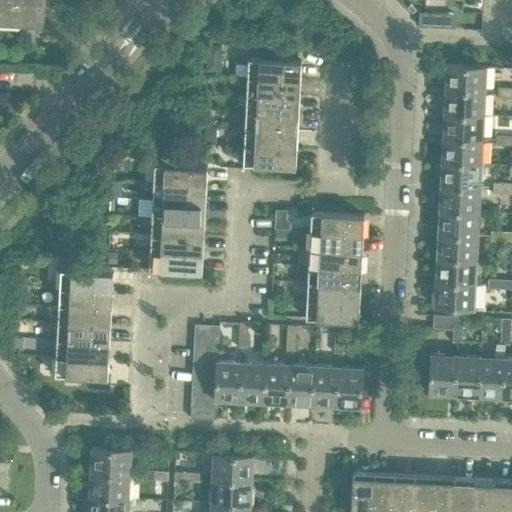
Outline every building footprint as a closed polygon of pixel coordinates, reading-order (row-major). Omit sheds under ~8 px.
[(0,0),(0,19),(21,20),(21,0),(0,0)] [(43,22),(44,0),(21,0),(21,20),(43,22)] [(300,79),(301,60),(249,58),(248,76),(300,79)] [(486,90),(487,65),(448,64),(447,88),(486,90)] [(299,95),(300,79),(248,76),(247,93),(299,95)] [(510,96),(511,86),(499,86),(498,95),(510,96)] [(485,114),(486,90),(447,88),(446,112),(485,114)] [(298,113),(299,95),(247,93),(246,110),(298,113)] [(297,130),(298,113),(246,110),(245,128),(297,130)] [(483,138),(485,114),(446,112),(445,136),(483,138)] [(296,147),(297,130),(245,128),(244,145),(296,147)] [(508,143),(508,134),(496,134),(496,142),(508,143)] [(482,162),(483,138),(445,136),(443,160),(482,162)] [(296,165),(296,147),(244,145),(243,163),(296,165)] [(481,186),(482,162),(443,160),(442,184),(481,186)] [(206,184),(207,165),(154,163),(153,181),(206,184)] [(205,201),(206,184),(153,181),(152,199),(205,201)] [(505,192),(506,183),(493,182),(493,191),(505,192)] [(479,210),(481,186),(442,184),(441,208),(479,210)] [(205,218),(205,201),(152,199),(152,215),(205,218)] [(478,234),(479,210),(441,208),(440,232),(478,234)] [(363,232),(364,215),(364,213),(311,211),(310,230),(363,232)] [(204,235),(205,218),(152,215),(151,233),(204,235)] [(362,249),(363,232),(310,230),(309,247),(362,249)] [(503,239),(504,230),(491,230),(491,239),(503,239)] [(511,239),(511,230),(504,230),(503,239),(511,239)] [(477,258),(478,234),(440,232),(439,256),(477,258)] [(203,253),(204,235),(151,233),(150,250),(203,253)] [(362,267),(362,249),(309,247),(309,264),(362,267)] [(202,271),(203,253),(150,250),(149,268),(202,271)] [(476,282),(477,258),(439,256),(437,280),(476,282)] [(361,283),(362,267),(309,264),(308,281),(361,283)] [(112,289),(113,271),(60,269),(59,287),(112,289)] [(500,288),(501,278),(489,278),(488,287),(500,288)] [(511,288),(511,279),(501,278),(500,288),(511,288)] [(474,307),(476,282),(437,280),(436,305),(474,307)] [(360,301),(361,283),(308,281),(307,299),(360,301)] [(111,306),(112,289),(59,287),(58,304),(111,306)] [(359,319),(360,301),(307,299),(306,316),(359,319)] [(110,323),(111,306),(58,304),(57,321),(110,323)] [(463,328),(464,315),(434,313),(433,326),(453,327),(463,328)] [(511,330),(511,317),(502,317),(502,330),(511,330)] [(110,340),(110,323),(57,321),(57,338),(110,340)] [(248,334),(249,321),(239,321),(239,334),(248,334)] [(218,336),(219,324),(195,323),(194,335),(218,336)] [(296,335),(296,323),(287,323),(287,335),(296,335)] [(345,338),(345,326),(336,325),(335,337),(345,338)] [(462,340),(463,328),(453,327),(453,340),(462,340)] [(502,394),(504,355),(504,343),(510,343),(511,330),(502,330),(501,342),(497,342),(493,355),(480,354),(478,392),(502,394)] [(248,347),(248,334),(239,334),(238,346),(248,347)] [(218,348),(218,336),(194,335),(194,347),(218,348)] [(295,348),(296,335),(287,335),(286,347),(295,348)] [(344,350),(345,338),(335,337),(335,350),(344,350)] [(109,358),(110,340),(57,338),(56,355),(109,358)] [(217,360),(217,359),(218,348),(194,347),(193,358),(217,360)] [(454,391),(456,353),(431,352),(429,390),(454,391)] [(478,392),(480,354),(456,353),(454,391),(478,392)] [(108,376),(109,358),(56,355),(55,374),(108,376)] [(511,355),(504,355),(502,394),(511,394),(511,355)] [(217,371),(217,360),(193,358),(192,370),(217,371)] [(240,399),(242,360),(217,359),(217,360),(217,371),(216,383),(215,395),(215,399),(216,399),(216,398),(240,399)] [(264,400),(266,361),(242,360),(240,399),(264,400)] [(288,401),(290,363),(266,361),(264,400),(288,401)] [(312,402),(314,364),(290,363),(288,401),(312,402)] [(336,403),(338,365),(314,364),(312,402),(336,403)] [(372,394),(373,366),(338,365),(336,403),(359,404),(359,405),(360,405),(361,394),(372,394)] [(216,383),(217,371),(192,370),(192,382),(216,383)] [(215,395),(216,383),(192,382),(191,393),(215,395)] [(215,406),(215,399),(215,395),(191,393),(191,405),(215,406)] [(214,418),(215,406),(191,405),(190,417),(214,418)] [(130,473),(132,448),(91,446),(90,471),(130,473)] [(252,479),(253,454),(213,452),(212,477),(252,479)] [(155,478),(156,469),(144,468),(143,478),(155,478)] [(371,511),(374,469),(353,468),(350,511),(371,511)] [(168,479),(168,469),(156,469),(155,478),(168,479)] [(391,511),(394,471),(374,469),(371,511),(391,511)] [(186,480),(187,471),(175,470),(174,479),(186,480)] [(129,497),(130,473),(90,471),(89,496),(129,497)] [(199,480),(200,471),(187,471),(186,480),(199,480)] [(411,511),(414,472),(394,471),(391,511),(411,511)] [(431,511),(434,473),(414,472),(411,511),(431,511)] [(452,511),(454,474),(434,473),(431,511),(452,511)] [(472,511),(474,475),(454,474),(452,511),(472,511)] [(492,511),(495,476),(474,475),(472,511),(492,511)] [(511,511),(511,476),(495,476),(492,511),(511,511)] [(251,502),(252,479),(212,477),(211,500),(251,502)] [(128,511),(129,497),(89,496),(87,511),(128,511)] [(250,511),(251,502),(211,500),(210,511),(250,511)]
